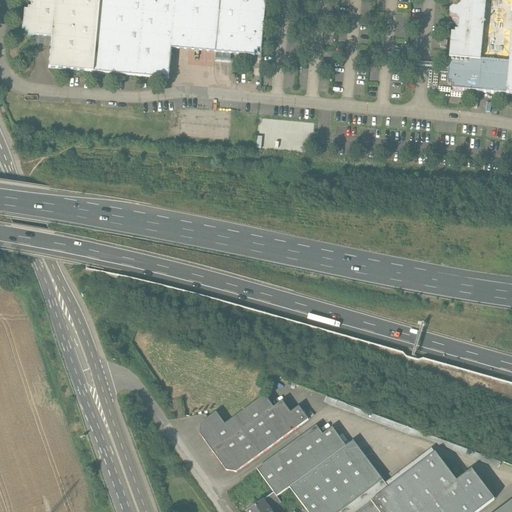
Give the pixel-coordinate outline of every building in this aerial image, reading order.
[(258,43),(262,0),(26,0),(26,3),(20,6),(18,24),(25,32),(48,35),(45,61),(49,67),(167,75),(169,45),(251,53),(258,43)] [(511,0),(461,0),(460,11),(457,13),(453,13),(452,14),(450,15),(450,18),(452,19),(453,21),(456,21),(459,23),(458,33),(451,38),(448,83),(452,91),(511,96),(511,0)] [(181,114),(180,126),(228,131),(230,119),(181,114)] [(277,140),(277,151),(286,152),(287,140),(277,140)] [(216,413),(195,428),(226,471),(236,473),(310,419),(304,410),(302,412),(299,407),(291,413),(282,402),(273,408),(265,396),(225,425),(216,413)] [(374,415),(325,397),(322,403),(408,435),(419,437),(443,446),(451,451),(499,468),(501,463),(374,415)] [(257,470),(277,497),(289,488),(346,447),(332,428),(322,435),(316,426),(257,470)] [(346,447),(289,488),(307,511),(358,511),(388,489),(385,484),(353,442),(346,447)] [(358,511),(478,511),(494,500),(472,471),(457,482),(435,454),(434,454),(431,449),(385,484),(388,489),(358,511)] [(511,511),(511,501),(497,511),(511,511)]
